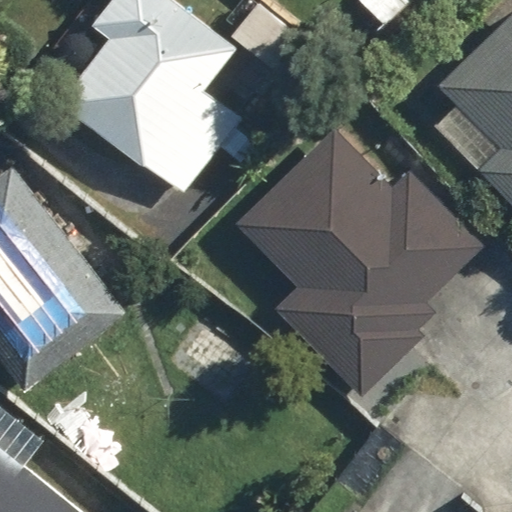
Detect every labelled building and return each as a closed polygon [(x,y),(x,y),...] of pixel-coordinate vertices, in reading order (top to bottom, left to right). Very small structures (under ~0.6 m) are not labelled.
[(56,91),(182,186),(242,112),(202,81),(236,39),(186,0),(100,0),(90,11),(109,27),(56,91)] [(364,0),(385,21),(406,0),(364,0)] [(511,2),(437,75),(500,138),(477,160),(511,195),(511,2)] [(336,118),(234,214),(298,278),(275,299),(362,389),(423,328),(419,322),(436,303),(428,296),(482,239),(410,164),(394,178),(336,118)] [(226,135),(207,159),(219,169),(239,146),(226,135)] [(0,161),(0,346),(26,380),(128,305),(14,151),(0,161)] [(0,511),(90,511),(0,438),(0,511)] [(366,511),(354,501),(344,511),(366,511)]
